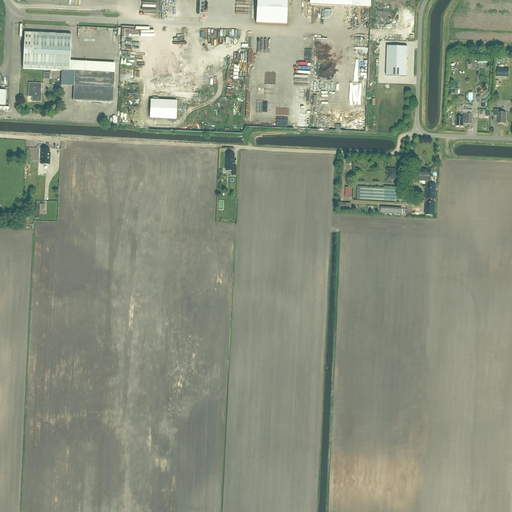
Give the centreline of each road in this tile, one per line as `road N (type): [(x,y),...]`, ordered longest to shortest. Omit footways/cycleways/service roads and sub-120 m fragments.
road 1 (track): [(236,147),(0,136)]
road 2 (unclassified): [(236,147),(393,155),(400,138),(416,134)]
road 3 (unclassified): [(196,24),(16,15)]
road 4 (unclassified): [(416,134),(426,0)]
